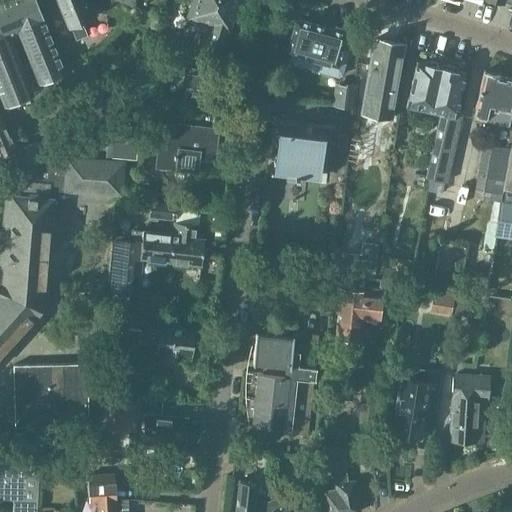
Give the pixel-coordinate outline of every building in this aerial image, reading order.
[(0,0),(0,89),(6,106),(34,94),(21,63),(10,36),(19,32),(28,54),(40,83),(46,80),(64,73),(60,65),(37,7),(34,0),(10,0),(7,1),(6,0),(0,0)] [(91,0),(56,0),(72,36),(102,25),(91,0)] [(192,0),(186,21),(207,27),(200,52),(220,58),(224,45),(225,45),(229,33),(236,22),(242,0),(192,0)] [(126,6),(122,16),(136,21),(139,11),(126,6)] [(295,17),(285,53),(291,54),(288,64),(338,78),(342,76),(349,51),(343,49),(347,35),(339,33),(339,30),(295,17)] [(365,92),(361,114),(371,116),(391,119),(394,100),(395,96),(405,45),(375,40),(365,92)] [(137,60),(133,96),(148,97),(152,62),(137,60)] [(419,106),(432,109),(442,64),(429,61),(425,63),(424,64),(417,62),(407,108),(418,111),(419,106)] [(464,112),(463,111),(452,109),(460,72),(458,72),(458,71),(455,67),(442,64),(432,109),(444,112),(444,115),(440,114),(425,178),(447,183),(464,112)] [(204,72),(189,70),(185,104),(218,108),(219,104),(221,90),(202,88),(204,72)] [(511,78),(484,71),(473,118),(498,124),(499,121),(511,125),(511,78)] [(335,82),(332,104),(354,108),(357,85),(335,82)] [(221,90),(219,104),(232,105),(234,92),(221,90)] [(113,102),(91,111),(102,140),(125,130),(124,129),(130,126),(124,110),(117,112),(113,102)] [(0,157),(8,154),(13,166),(25,162),(13,133),(10,135),(0,112),(0,157)] [(162,114),(154,168),(197,175),(200,158),(214,161),(219,130),(183,125),(184,116),(162,114)] [(278,122),(272,176),(318,181),(324,128),(278,122)] [(348,134),(340,133),(337,150),(346,151),(348,134)] [(500,191),(503,191),(502,197),(511,198),(511,134),(509,149),(500,191)] [(360,165),(363,165),(366,137),(352,135),(349,164),(350,164),(360,165)] [(136,160),(137,144),(106,142),(105,158),(136,160)] [(497,201),(500,191),(509,149),(483,144),(473,196),(494,200),(497,201)] [(34,153),(32,145),(25,147),(30,165),(61,157),(59,147),(34,153)] [(0,361),(40,317),(47,302),(55,201),(58,201),(66,196),(67,191),(121,195),(123,163),(67,159),(31,167),(6,171),(4,196),(6,196),(0,270),(0,361)] [(350,164),(349,172),(360,173),(360,165),(350,164)] [(511,198),(502,197),(502,201),(501,203),(499,218),(496,235),(511,237),(511,198)] [(494,200),(491,217),(499,218),(501,203),(502,201),(500,201),(497,201),(494,200)] [(145,216),(176,220),(178,205),(148,202),(145,216)] [(109,303),(138,307),(143,259),(201,267),(205,241),(197,240),(199,227),(173,224),(172,235),(143,231),(132,230),(131,241),(114,240),(109,303)] [(441,240),(433,280),(461,284),(464,268),(468,244),(441,240)] [(363,243),(361,255),(342,253),(339,270),(374,274),(378,245),(363,243)] [(397,258),(394,277),(407,279),(410,261),(399,259),(397,258)] [(461,284),(460,288),(484,292),(484,289),(487,272),(464,268),(461,284)] [(285,284),(300,286),(302,272),(287,271),(285,284)] [(433,287),(430,311),(451,314),(455,290),(433,287)] [(339,338),(356,340),(360,319),(378,322),(382,295),(344,290),(339,338)] [(475,319),(484,320),(489,297),(458,293),(455,312),(475,319)] [(110,318),(128,320),(143,322),(145,308),(129,307),(111,305),(110,318)] [(137,345),(137,351),(191,356),(194,330),(163,327),(163,323),(124,321),(121,340),(123,343),(137,345)] [(395,348),(406,350),(410,333),(398,331),(395,348)] [(258,374),(253,426),(284,429),(284,428),(290,429),(290,434),(308,436),(314,381),(316,381),(317,369),(316,368),(318,348),(300,346),(299,353),(293,353),(294,340),(257,335),(253,363),(269,365),(268,375),(258,374)] [(14,366),(15,427),(89,426),(87,364),(14,366)] [(400,435),(403,438),(409,439),(413,437),(419,438),(424,409),(435,411),(442,372),(405,366),(400,397),(397,397),(394,416),(397,417),(394,434),(400,435)] [(449,441),(463,442),(477,442),(478,412),(484,413),(485,399),(488,400),(490,378),(453,375),(451,410),(449,441)] [(362,394),(357,432),(374,433),(378,395),(362,394)] [(139,397),(138,415),(145,415),(141,448),(162,450),(161,457),(184,459),(184,452),(188,418),(161,416),(163,400),(139,397)] [(104,399),(101,428),(120,430),(124,402),(104,399)] [(97,446),(96,456),(108,457),(108,447),(97,446)] [(350,448),(325,451),(328,469),(333,468),(336,490),(324,492),(327,511),(359,511),(355,481),(348,482),(345,466),(353,465),(350,448)] [(37,511),(39,457),(15,456),(15,460),(0,459),(0,500),(13,501),(12,511),(37,511)] [(140,467),(132,478),(147,488),(154,478),(140,467)] [(98,501),(98,511),(115,511),(115,500),(116,500),(115,474),(87,475),(89,502),(98,501)] [(290,511),(282,494),(268,501),(256,500),(258,483),(239,481),(235,511),(290,511)] [(296,485),(295,498),(309,500),(310,487),(296,485)] [(116,500),(115,500),(115,511),(128,511),(127,500),(116,500)]
